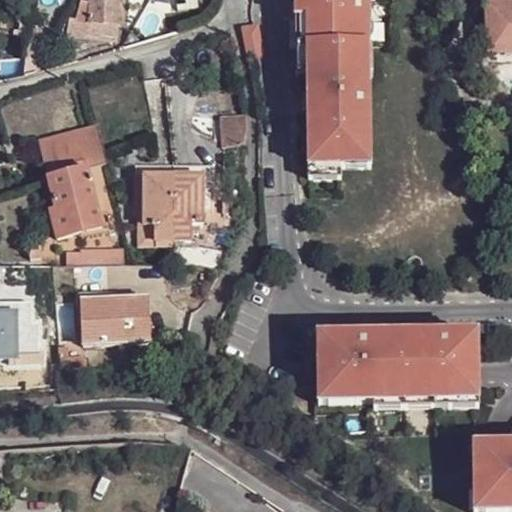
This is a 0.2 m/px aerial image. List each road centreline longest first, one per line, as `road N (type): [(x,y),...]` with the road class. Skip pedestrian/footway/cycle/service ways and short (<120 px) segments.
road 1 (residential): [(240,13),(253,122),(253,231),(249,263),(208,331)]
road 2 (residential): [(0,445),(184,443),(299,511)]
road 3 (unclassified): [(0,92),(240,13)]
